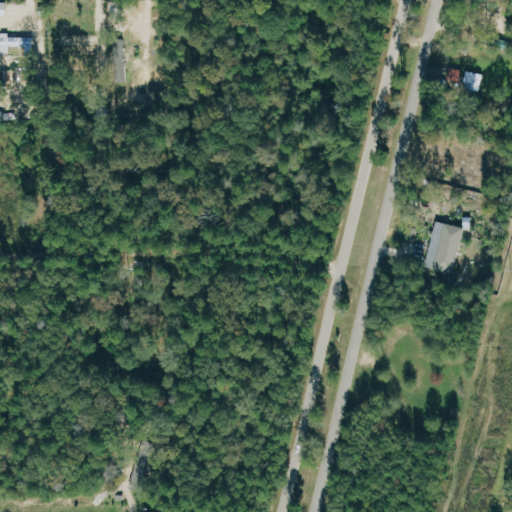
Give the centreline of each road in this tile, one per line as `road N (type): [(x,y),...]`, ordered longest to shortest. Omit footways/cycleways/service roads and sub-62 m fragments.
road 1 (tertiary): [(312,511),(436,0)]
road 2 (tertiary): [(405,0),(281,511)]
road 3 (residential): [(0,253),(175,252),(340,269)]
